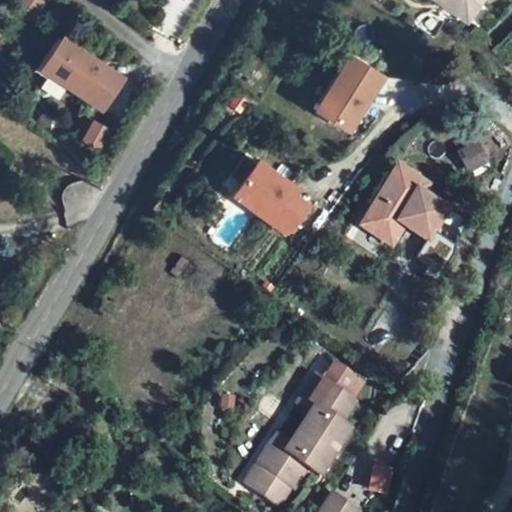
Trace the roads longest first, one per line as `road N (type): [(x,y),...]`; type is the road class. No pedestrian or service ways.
road 1 (tertiary): [(229,0),(0,391)]
road 2 (residential): [(404,511),(511,204)]
road 3 (unknown): [(184,78),(152,61),(92,0)]
